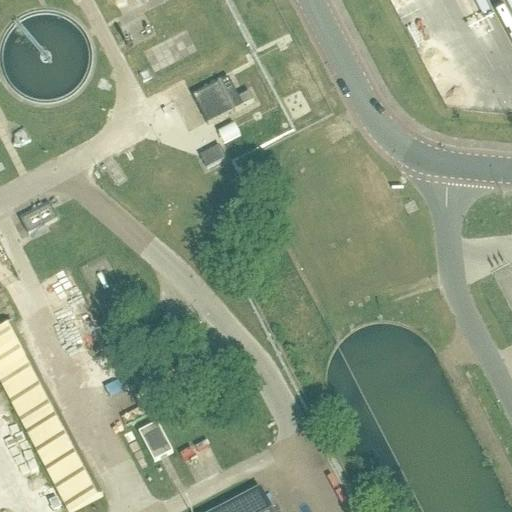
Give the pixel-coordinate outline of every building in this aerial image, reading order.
[(209,129),(244,111),(229,82),(194,101),(209,129)] [(207,171),(226,161),(220,148),(201,158),(207,171)] [(28,239),(57,224),(50,209),(20,224),(28,239)] [(9,320),(0,323),(0,386),(57,511),(59,511),(90,498),(9,320)] [(158,427),(140,437),(155,466),(174,456),(158,427)] [(271,511),(261,493),(225,511),(271,511)]
